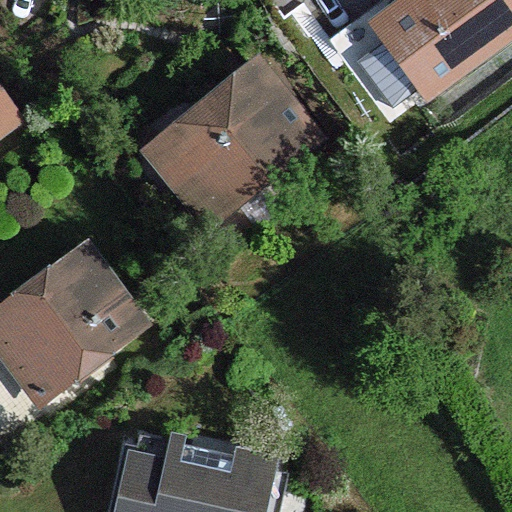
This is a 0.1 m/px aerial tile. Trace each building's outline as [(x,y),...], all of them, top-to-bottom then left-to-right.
[(413,92),(418,99),(511,29),(511,23),(495,0),(420,0),(422,2),(374,38),(379,45),(413,92)] [(413,92),(379,45),(349,67),(383,114),(413,92)] [(199,173),(188,182),(215,215),(319,131),(261,59),(196,114),(200,120),(174,142),(199,173)] [(0,131),(20,118),(0,89),(0,131)] [(163,152),(188,182),(199,173),(174,142),(163,152)] [(48,400),(149,331),(97,256),(66,277),(64,290),(31,312),(38,321),(8,342),(48,400)] [(31,312),(1,333),(8,342),(38,321),(31,312)] [(273,511),(278,494),(273,493),(277,477),(243,469),(244,465),(191,452),(187,472),(155,464),(153,471),(141,468),(130,511),(273,511)]
